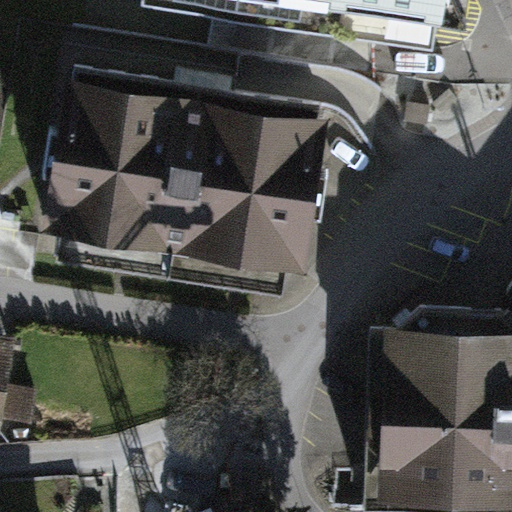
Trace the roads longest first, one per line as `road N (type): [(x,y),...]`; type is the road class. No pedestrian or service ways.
road 1 (residential): [(313,337),(0,292)]
road 2 (residential): [(0,461),(149,448),(210,434),(283,401)]
road 3 (residential): [(313,337),(409,211),(511,142)]
